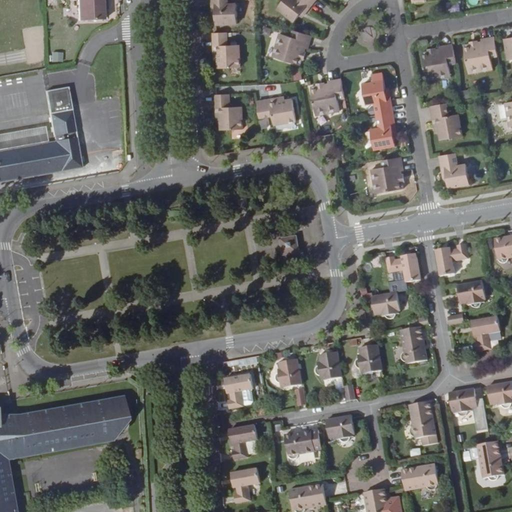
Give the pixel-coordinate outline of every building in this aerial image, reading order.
[(107,0),(79,0),(80,21),(105,20),(104,9),(104,1),(108,0),(107,0)] [(227,0),(211,0),(212,11),(215,11),(215,16),(216,25),(237,24),(237,4),(228,4),(227,0)] [(315,0),(284,0),(278,8),(295,22),(300,16),(303,11),(305,13),(315,0)] [(360,39),(373,41),(375,29),(363,26),(360,39)] [(307,49),(312,35),(294,30),(291,37),(280,33),(273,57),(299,65),(302,58),(302,57),(299,57),(301,53),(303,53),(304,52),(305,49),(307,49)] [(227,32),(213,33),(214,52),(217,52),(217,61),(218,69),(239,68),(239,45),(227,46),(227,32)] [(498,55),(495,36),(481,39),(482,42),(478,42),(476,42),(476,46),(473,46),(472,43),(471,44),(464,45),(469,72),(493,68),(491,56),(498,55)] [(456,63),(453,44),(439,46),(440,49),(436,50),(434,50),(435,53),(431,53),(430,51),(429,51),(422,52),(427,80),(451,76),(449,64),(456,63)] [(49,62),(61,62),(61,53),(49,53),(49,62)] [(291,70),(293,81),(301,79),(299,68),(291,70)] [(345,98),(342,79),(328,82),(328,84),(323,86),(322,86),(323,88),(319,89),(319,86),(317,87),(310,88),(315,115),(340,111),(338,99),(345,98)] [(377,116),(393,113),(390,94),(387,95),(385,84),(385,81),(362,85),(366,105),(374,103),(377,116)] [(48,91),(52,114),(71,110),(68,88),(48,91)] [(228,94),(215,95),(216,114),(219,114),(220,124),(220,131),(242,130),(241,108),(229,109),(228,94)] [(257,102),(259,118),(272,116),(273,125),(295,121),(292,100),(285,101),(275,103),(274,99),(257,102)] [(447,103),(431,106),(434,124),(438,124),(439,133),(440,140),(462,137),(459,114),(449,116),(447,103)] [(55,136),(75,132),(71,110),(52,114),(55,136)] [(396,132),(393,113),(377,116),(379,129),(371,130),(374,150),(396,147),(394,137),(394,133),(396,132)] [(0,184),(81,169),(76,137),(56,140),(0,149),(0,184)] [(455,153),(439,156),(443,176),(446,175),(447,181),(448,189),(469,185),(466,165),(458,167),(455,153)] [(403,172),(400,157),(382,160),(383,168),(371,170),(376,195),(403,190),(402,183),(402,181),(399,182),(398,178),(401,178),(401,176),(401,172),(403,172)] [(300,254),(297,235),(280,238),(283,256),(300,254)] [(511,258),(511,237),(511,239),(505,241),(504,239),(495,240),(498,260),(499,262),(500,263),(501,264),(506,263),(508,262),(509,262),(509,261),(510,260),(509,259),(511,258)] [(439,250),(435,251),(440,277),(453,275),(451,263),(468,261),(465,245),(456,247),(457,249),(450,251),(449,249),(444,249),(445,252),(440,253),(439,250)] [(407,283),(421,281),(416,254),(413,255),(413,257),(408,258),(407,256),(403,257),(403,259),(396,260),(396,258),(387,259),(390,274),(405,272),(407,283)] [(483,282),(459,286),(460,294),(462,293),(463,297),(461,298),(462,304),(467,303),(468,306),(471,306),(472,307),(473,307),(474,308),(476,308),(480,307),(481,306),(482,305),(482,304),(484,304),(484,301),(486,300),(483,282)] [(397,293),(373,298),(374,305),(376,304),(377,308),(375,308),(376,315),(381,315),(382,317),(385,316),(385,317),(385,318),(386,319),(387,319),(388,319),(393,318),(394,318),(395,317),(396,315),(398,314),(398,312),(400,312),(397,293)] [(462,315),(447,317),(449,326),(463,324),(462,315)] [(422,327),(430,326),(428,317),(412,320),(414,329),(422,327)] [(473,344),(475,353),(491,350),(488,334),(499,332),(497,318),(471,322),(473,337),(475,336),(476,344),(473,344)] [(425,344),(422,327),(414,329),(401,331),(404,351),(403,352),(402,352),(402,353),(401,354),(402,359),(403,360),(404,361),(404,362),(406,362),(407,365),(428,361),(427,351),(424,351),(423,345),(425,344)] [(363,373),(382,370),(378,346),(371,347),(371,349),(366,350),(365,348),(359,349),(360,354),(357,355),(357,358),(356,359),(355,360),(354,361),(355,367),(357,368),(358,369),(359,369),(359,371),(362,371),(363,373)] [(342,377),(338,352),(331,354),(331,356),(327,357),(327,355),(320,356),(321,361),(318,362),(318,364),(317,365),(316,366),(316,368),(317,372),(317,373),(318,374),(320,375),(321,378),(324,378),(324,380),(342,377)] [(302,384),(298,360),(291,361),(291,363),(287,364),(286,362),(280,363),(281,368),(278,369),(278,371),(277,371),(277,372),(276,373),(276,374),(277,379),(278,380),(279,381),(280,381),(280,386),(283,385),(284,387),(302,384)] [(230,387),(228,388),(229,392),(230,392),(232,400),(229,400),(231,408),(246,406),(243,390),(255,387),(252,374),(226,378),(227,383),(229,382),(230,387)] [(511,390),(511,382),(488,387),(491,405),(494,404),(494,407),(497,407),(498,408),(499,408),(500,409),(501,409),(506,408),(507,407),(508,406),(508,405),(511,404),(510,401),(511,401),(511,394),(511,391),(511,390)] [(344,387),(347,402),(355,400),(353,386),(344,387)] [(474,389),(460,392),(449,393),(451,401),(453,400),(454,404),(452,405),(453,412),(458,411),(459,413),(461,412),(462,414),(463,415),(464,415),(465,415),(468,415),(469,415),(471,414),(472,413),(472,412),(472,411),(475,410),(475,408),(478,407),(474,389)] [(0,511),(16,511),(9,460),(113,441),(109,418),(126,414),(123,393),(0,414),(0,511)] [(432,419),(429,402),(408,406),(411,429),(410,429),(409,430),(409,431),(409,432),(409,437),(410,438),(411,439),(412,439),(413,440),(435,435),(433,425),(431,426),(430,419),(432,419)] [(351,424),(350,416),(325,421),(329,439),(330,439),(331,442),(334,441),(335,440),(335,441),(335,442),(336,442),(337,443),(338,443),(340,443),(344,443),(345,442),(346,441),(347,440),(347,439),(347,436),(353,435),(352,428),(349,428),(348,424),(351,424)] [(257,425),(230,430),(231,434),(233,434),(234,439),(231,439),(232,444),(235,443),(236,451),(233,452),(235,460),(250,457),(247,441),(259,439),(257,425)] [(315,452),(315,449),(311,434),(311,432),(301,433),(302,436),(295,437),(295,435),(285,436),(288,457),(289,458),(290,459),(291,460),(292,460),(297,459),(298,459),(299,458),(299,457),(300,456),(299,455),(315,452)] [(321,448),(319,433),(311,434),(315,449),(321,448)] [(491,443),(477,446),(484,480),(489,479),(489,480),(490,481),(490,482),(492,482),(497,481),(499,481),(499,479),(500,478),(499,477),(505,476),(503,466),(501,466),(499,459),(502,459),(499,442),(491,443)] [(401,470),(404,486),(405,491),(438,485),(434,464),(424,466),(425,468),(419,469),(418,467),(401,470)] [(259,469),(233,474),(234,478),(235,477),(236,483),(234,483),(235,488),(237,487),(238,494),(235,495),(237,504),(253,501),(250,486),(261,483),(259,469)] [(327,507),(325,501),(323,486),(307,489),(307,491),(300,492),(300,490),(290,492),(293,511),(307,511),(327,507)] [(390,506),(386,489),(364,493),(367,511),(390,511),(391,511),(390,511),(388,511),(387,506),(390,506)]
